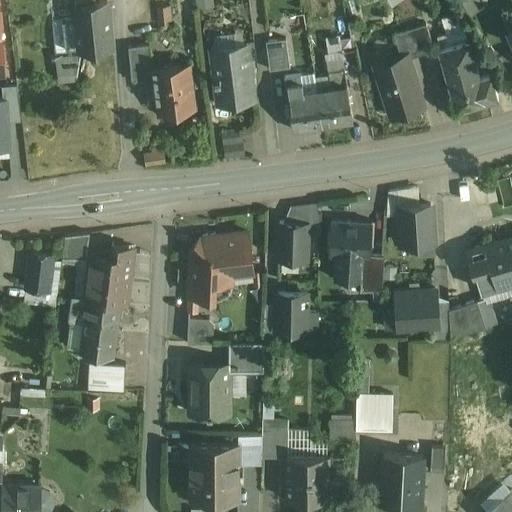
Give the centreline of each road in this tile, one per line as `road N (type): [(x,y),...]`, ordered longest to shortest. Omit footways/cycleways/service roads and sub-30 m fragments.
road 1 (tertiary): [(164,190),(438,154),(511,135)]
road 2 (residential): [(150,511),(164,190)]
road 3 (tertiary): [(0,211),(164,190)]
